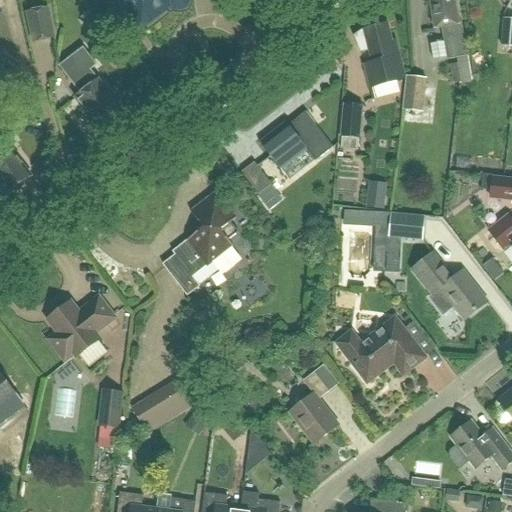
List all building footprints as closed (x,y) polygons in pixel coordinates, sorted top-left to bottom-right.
[(106,0),(121,20),(132,11),(141,24),(170,3),(172,6),(177,7),(183,6),(186,4),(187,0),(106,0)] [(430,0),(431,4),(429,4),(434,31),(446,29),(452,61),(457,60),(468,58),(461,25),(459,26),(454,0),(453,0),(452,0),(430,0)] [(28,13),(35,44),(58,39),(51,8),(28,13)] [(511,47),(511,19),(505,19),(503,47),(511,47)] [(360,54),(369,52),(372,65),(364,67),(370,90),(405,81),(395,43),(392,44),(387,26),(371,30),(370,27),(371,27),(371,26),(353,38),(354,39),(355,39),(360,54)] [(99,81),(98,82),(90,71),(96,66),(84,49),(60,67),(81,95),(76,99),(97,128),(121,111),(99,81)] [(468,58),(457,60),(461,85),(472,83),(468,58)] [(425,113),(429,79),(409,77),(405,111),(425,113)] [(344,107),(340,149),(358,151),(362,108),(344,107)] [(286,124),(259,145),(279,171),(305,152),(315,165),(333,151),(306,115),(289,128),(286,124)] [(0,185),(7,194),(10,192),(11,194),(20,187),(19,185),(28,177),(15,160),(17,158),(10,149),(8,150),(0,140),(0,185)] [(258,197),(271,187),(254,164),(241,174),(258,197)] [(492,200),(511,201),(511,179),(495,177),(495,176),(485,175),(484,191),(493,192),(492,200)] [(191,214),(191,215),(203,230),(172,255),(174,258),(162,268),(180,290),(186,298),(198,289),(191,281),(193,280),(192,279),(207,268),(207,269),(233,249),(229,243),(238,235),(231,225),(236,221),(216,194),(191,214)] [(384,211),(386,199),(369,197),(367,209),(384,211)] [(345,213),(345,228),(378,229),(376,261),(385,261),(386,249),(386,238),(388,215),(345,213)] [(392,216),(389,238),(398,239),(422,241),(424,219),(392,216)] [(511,222),(508,218),(488,234),(503,252),(511,245),(511,222)] [(398,250),(398,239),(389,238),(386,238),(386,249),(398,250)] [(405,280),(407,257),(392,256),(390,279),(405,280)] [(454,310),(464,323),(487,305),(463,274),(453,282),(433,256),(412,273),(432,298),(429,301),(443,319),(454,310)] [(58,341),(57,345),(57,348),(59,352),(62,355),(65,356),(69,356),(73,354),(78,360),(81,358),(100,343),(95,337),(115,321),(99,301),(79,316),(71,305),(49,323),(60,338),(58,341)] [(395,321),(362,346),(353,334),(338,346),(368,386),(394,366),(403,378),(426,361),(395,321)] [(100,343),(81,358),(89,368),(108,353),(100,343)] [(195,371),(134,409),(150,436),(211,398),(195,371)] [(289,415),(314,447),(338,428),(319,402),(330,394),(315,374),(304,384),(314,396),(289,415)] [(0,377),(0,425),(24,408),(23,407),(17,400),(14,396),(0,377)] [(105,391),(100,427),(122,430),(126,394),(105,391)] [(511,392),(498,403),(502,408),(495,413),(493,420),(498,426),(505,426),(511,421),(511,392)] [(222,426),(237,443),(250,432),(235,415),(222,426)] [(503,473),(511,466),(511,455),(494,432),(484,439),(472,424),(451,440),(457,449),(450,454),(450,459),(459,471),(468,463),(475,472),(491,459),(503,473)] [(135,471),(136,449),(120,448),(119,471),(135,471)] [(446,501),(459,502),(460,493),(447,491),(446,501)] [(156,511),(157,511),(142,510),(143,498),(120,495),(117,511),(156,511)] [(240,511),(279,511),(280,505),(258,502),(259,497),(243,495),(240,511)] [(236,511),(227,511),(228,499),(205,496),(202,511),(236,511)] [(171,511),(157,511),(156,511),(195,511),(196,505),(183,503),(183,507),(172,506),(171,511)] [(489,503),(488,511),(500,511),(501,504),(489,503)]
